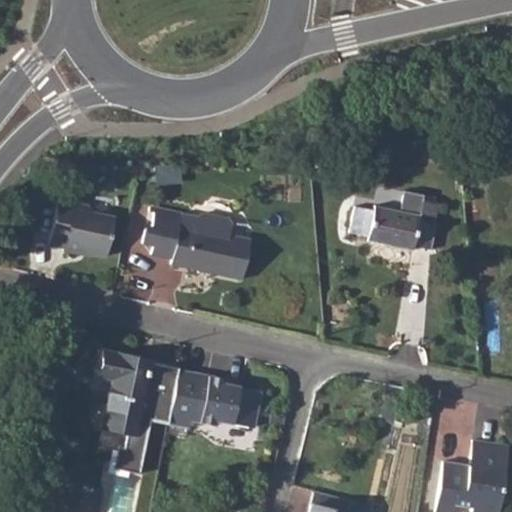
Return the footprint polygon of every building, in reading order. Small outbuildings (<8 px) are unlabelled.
[(89,208),(57,202),(48,246),(63,249),(62,252),(80,255),(81,253),(105,257),(113,218),(93,214),(89,208)] [(355,207),(349,234),(366,238),(366,242),(411,251),(412,246),(429,250),(434,225),(432,224),(435,206),(420,203),(417,215),(373,205),(371,210),(355,207)] [(145,229),(141,246),(152,248),(150,256),(171,261),(170,265),(241,280),(250,240),(228,235),(231,225),(227,219),(202,214),(196,218),(149,208),(145,229)] [(99,377),(93,405),(106,407),(102,425),(103,427),(128,432),(125,448),(119,446),(114,470),(141,476),(153,421),(167,423),(169,411),(176,376),(163,373),(148,369),(150,361),(102,351),(96,375),(99,377)] [(176,376),(169,411),(191,415),(191,419),(199,420),(200,416),(253,426),(260,389),(224,382),(224,376),(177,367),(176,376)] [(452,511),(454,511),(496,511),(508,443),(471,438),(467,465),(441,462),(433,511),(452,511)] [(337,511),(308,503),(306,511),(366,511),(367,511),(355,508),(339,504),(337,511)]
